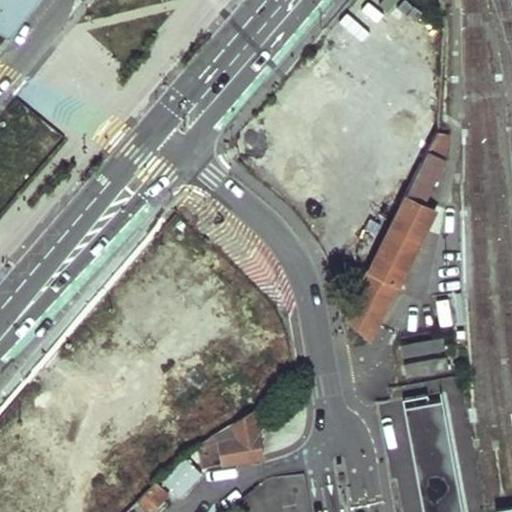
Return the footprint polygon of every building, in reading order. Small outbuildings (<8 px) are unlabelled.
[(0,0),(0,33),(8,39),(37,0),(0,0)] [(432,203),(425,199),(447,154),(428,145),(371,265),(349,311),(370,332),(432,203)] [(393,220),(370,209),(349,254),(371,265),(393,220)] [(445,333),(403,341),(405,353),(447,345),(445,333)] [(448,352),(406,360),(408,372),(451,365),(448,352)] [(462,511),(442,391),(403,398),(422,511),(462,511)] [(264,454),(253,409),(207,437),(201,440),(206,464),(264,454)] [(188,455),(165,479),(182,495),(205,470),(188,455)] [(49,511),(0,461),(0,511),(49,511)] [(172,491),(159,478),(139,498),(152,511),(172,491)] [(117,511),(121,511),(130,503),(124,498),(113,508),(117,511)]
